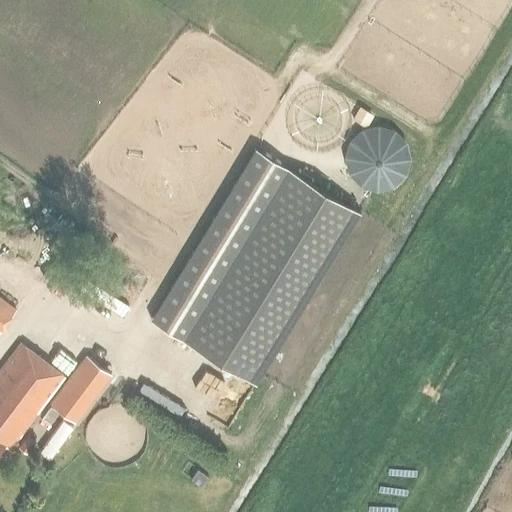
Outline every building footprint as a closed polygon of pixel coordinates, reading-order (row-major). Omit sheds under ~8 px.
[(359,107),(352,120),(366,128),(374,115),(359,107)] [(256,146),(152,317),(258,382),(362,211),(256,146)] [(58,256),(43,274),(70,295),(84,276),(58,256)] [(129,305),(85,278),(78,288),(123,316),(129,305)] [(0,295),(0,330),(18,309),(0,295)] [(18,438),(22,441),(19,446),(28,453),(36,441),(27,434),(27,435),(22,432),(65,377),(21,343),(0,370),(0,449),(4,444),(8,447),(16,437),(17,439),(18,438)] [(85,353),(50,402),(78,421),(113,373),(85,353)] [(57,411),(50,406),(42,417),(49,422),(57,411)] [(50,460),(73,427),(63,420),(39,452),(50,460)]
